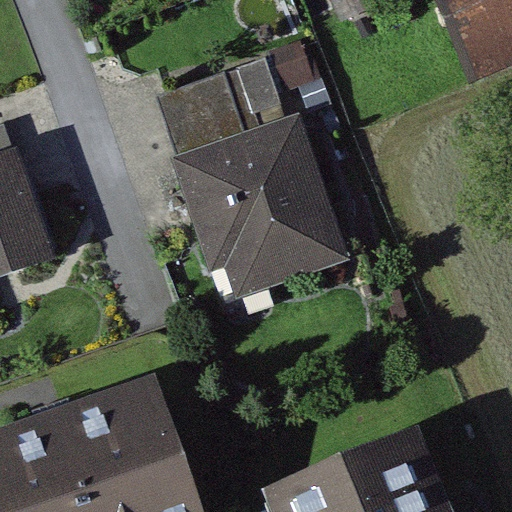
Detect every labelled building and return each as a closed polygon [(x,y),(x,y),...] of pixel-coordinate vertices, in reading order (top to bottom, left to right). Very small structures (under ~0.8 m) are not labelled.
[(511,0),(459,0),(486,77),(511,68),(511,0)] [(267,67),(238,78),(259,134),(288,124),(267,67)] [(222,84),(160,105),(181,165),(243,144),(222,84)] [(296,139),(186,179),(235,314),(345,275),(296,139)] [(16,165),(0,170),(0,285),(54,266),(16,165)] [(209,511),(165,391),(0,451),(0,511),(209,511)] [(440,511),(420,458),(288,507),(289,511),(440,511)]
